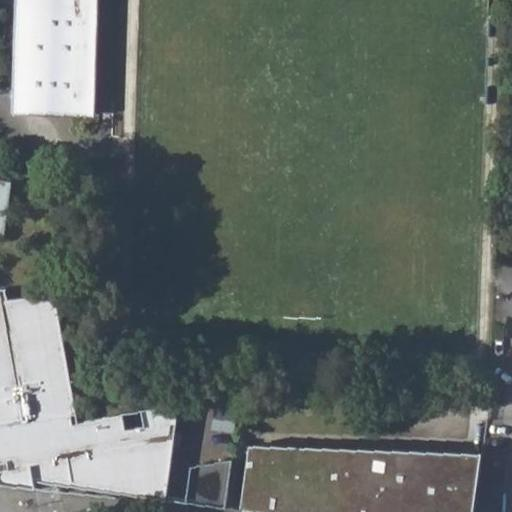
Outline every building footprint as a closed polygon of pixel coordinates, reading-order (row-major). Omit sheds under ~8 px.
[(82,120),(86,0),(41,0),(41,7),(14,7),(12,99),(38,98),(38,112),(51,111),(50,120),(82,120)] [(0,233),(8,234),(13,177),(0,175),(0,233)] [(5,299),(13,298),(10,286),(3,287),(5,299)] [(0,287),(0,460),(10,459),(11,467),(0,468),(0,482),(16,485),(119,496),(119,495),(37,486),(36,481),(168,499),(182,403),(144,410),(147,426),(128,429),(125,413),(89,419),(77,424),(75,414),(80,413),(60,290),(13,298),(5,299),(3,287),(0,287)] [(242,510),(258,511),(474,511),(482,453),(252,445),(242,510)] [(188,502),(228,508),(234,459),(193,466),(188,502)]
